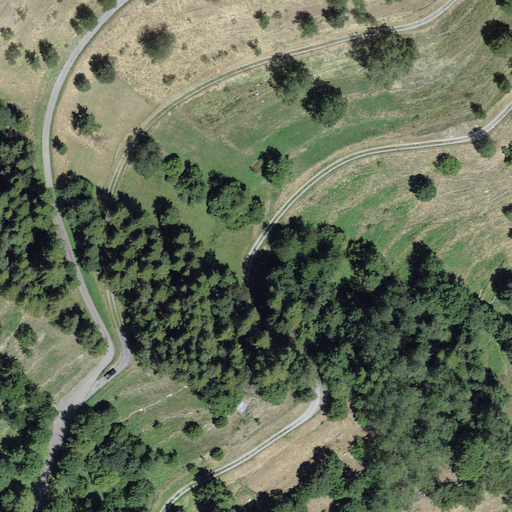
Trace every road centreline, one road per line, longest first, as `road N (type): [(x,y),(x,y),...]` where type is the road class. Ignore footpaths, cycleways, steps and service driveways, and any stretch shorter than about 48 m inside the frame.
road 1 (track): [(165,511),(316,416),(322,392),(310,360),(268,332),(244,290),(250,253),(303,189),(354,153),(483,137),(511,110)]
road 2 (track): [(74,398),(128,363),(101,250),(117,171),(137,139),(203,83),(307,49),(431,23),(454,0)]
road 3 (unclassified): [(41,511),(71,404),(109,353),(52,200),(46,128),(69,62),(123,0)]
